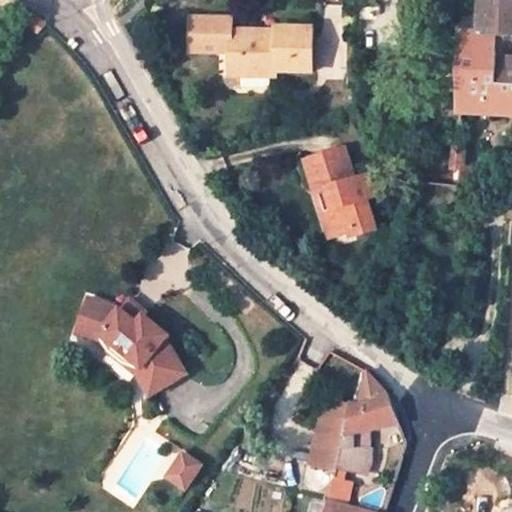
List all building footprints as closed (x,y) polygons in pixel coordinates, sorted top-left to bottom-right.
[(471,113),(511,115),(511,0),(479,0),(478,34),(462,33),(460,122),(471,123),(471,113)] [(221,13),(178,11),(177,44),(214,45),(213,57),(226,57),(236,58),(235,72),(273,74),(273,68),(309,70),(311,28),(274,27),(274,32),(265,32),(265,38),(256,37),(256,32),(227,30),(227,19),(221,13)] [(49,28),(34,13),(23,24),(38,39),(49,28)] [(214,45),(177,44),(176,55),(213,57),(214,45)] [(225,72),(235,72),(236,58),(226,57),(225,72)] [(326,208),(334,233),(351,227),(354,235),(375,228),(365,196),(375,193),(368,171),(352,176),(343,146),(303,158),(313,192),(326,188),(332,206),(326,208)] [(459,148),(453,148),(452,168),(461,168),(460,181),(454,181),(454,187),(474,187),(476,168),(465,168),(467,149),(459,148)] [(326,236),(334,233),(326,208),(332,206),(326,188),(313,192),(326,236)] [(89,298),(75,332),(104,344),(122,349),(144,371),(142,372),(151,393),(189,378),(177,348),(170,341),(174,336),(148,313),(141,321),(124,305),(119,311),(116,307),(89,298)] [(367,425),(393,414),(384,395),(366,367),(360,399),(353,400),(346,427),(342,446),(350,448),(369,448),(369,432),(367,425)] [(320,409),(307,467),(336,474),(337,468),(342,446),(346,427),(348,415),(320,409)] [(367,425),(369,432),(399,426),(393,414),(367,425)] [(350,448),(342,446),(337,468),(341,469),(349,471),(368,476),(372,462),(372,448),(369,448),(350,448)] [(197,466),(184,456),(167,481),(181,490),(197,466)] [(349,471),(341,469),(339,477),(347,479),(349,471)] [(334,479),(329,500),(348,505),(353,484),(334,479)] [(326,511),(356,511),(358,507),(348,505),(329,500),(326,511)]
